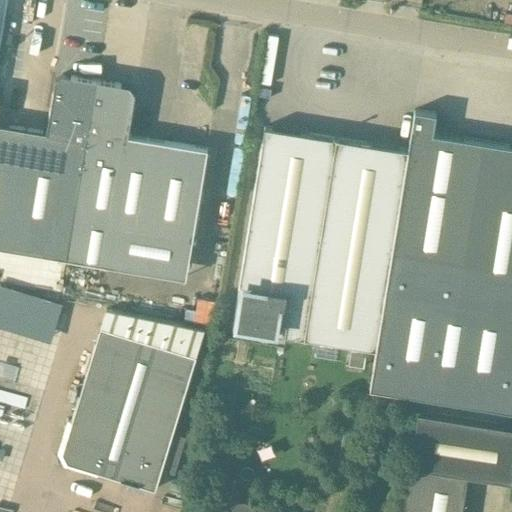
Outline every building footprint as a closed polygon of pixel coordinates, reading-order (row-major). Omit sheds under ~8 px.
[(0,246),(67,257),(97,79),(62,73),(55,79),(46,130),(0,122),(0,246)] [(130,85),(97,79),(67,257),(107,264),(114,225),(192,238),(208,147),(128,134),(135,92),(130,85)] [(416,109),(409,149),(377,347),(377,348),(370,386),(511,409),(511,144),(434,132),(437,112),(416,109)] [(377,348),(377,347),(409,149),(266,125),(234,325),(377,348)] [(106,308),(100,326),(82,385),(59,460),(155,489),(196,355),(204,329),(106,308)] [(511,425),(418,410),(410,463),(401,511),(461,511),(468,474),(511,480),(511,425)] [(224,511),(251,511),(254,504),(228,497),(224,511)]
